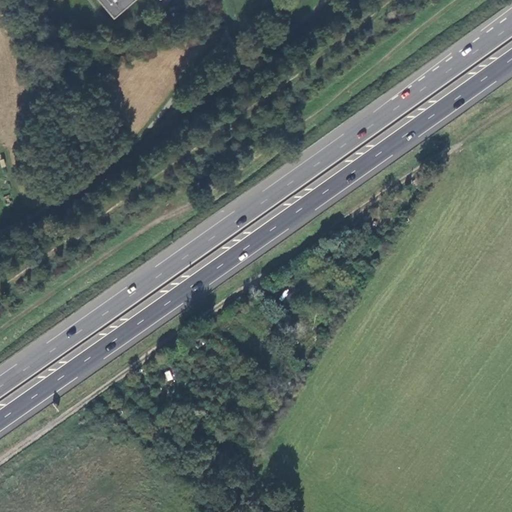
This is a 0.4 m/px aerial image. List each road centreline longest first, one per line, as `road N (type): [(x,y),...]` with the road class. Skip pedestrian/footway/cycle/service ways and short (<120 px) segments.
road 1 (trunk): [(511,25),(0,388)]
road 2 (trunk): [(0,420),(511,58)]
road 3 (track): [(0,464),(511,105)]
road 4 (track): [(0,330),(244,172),(462,0)]
